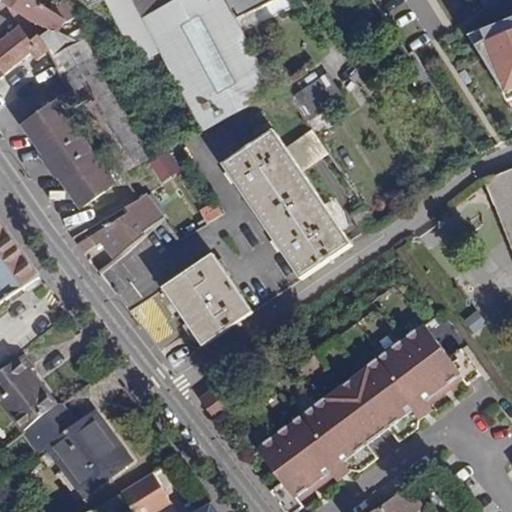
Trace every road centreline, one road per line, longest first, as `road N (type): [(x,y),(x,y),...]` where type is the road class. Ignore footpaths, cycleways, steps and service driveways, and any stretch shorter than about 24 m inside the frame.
road 1 (residential): [(0,172),(254,511)]
road 2 (residential): [(511,429),(485,448),(436,444),(347,511)]
